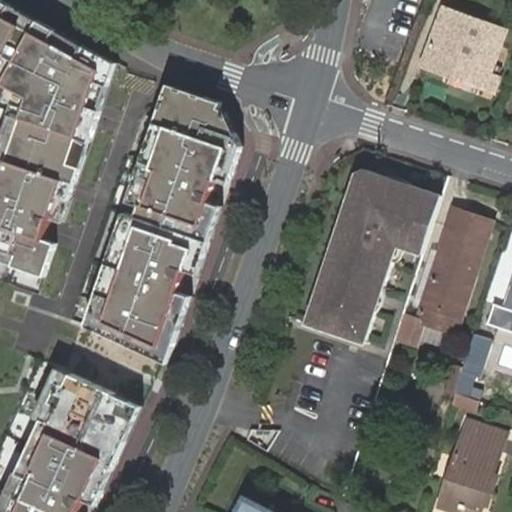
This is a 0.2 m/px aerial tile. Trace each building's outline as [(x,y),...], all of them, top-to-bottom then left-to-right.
[(122,66),(1,0),(0,0),(0,93),(20,105),(0,161),(0,261),(48,278),(60,245),(48,241),(55,220),(67,224),(122,66)] [(509,31),(448,9),(427,65),(497,93),(502,78),(493,74),(509,31)] [(227,103),(173,86),(133,203),(145,207),(141,217),(130,213),(90,327),(169,363),(192,297),(180,293),(187,272),(200,276),(223,209),(211,205),(219,183),(231,187),(244,150),(227,103)] [(362,173),(312,324),(372,344),(404,247),(428,255),(447,195),(368,169),(362,173)] [(459,229),(465,211),(458,209),(452,227),(459,229)] [(443,274),(437,272),(421,319),(428,321),(460,332),(496,223),(465,211),(459,229),(452,227),(441,260),(447,262),(443,274)] [(441,260),(437,272),(443,274),(447,262),(441,260)] [(421,319),(408,314),(401,336),(421,342),(428,321),(421,319)] [(479,336),(469,364),(467,374),(481,378),(493,341),(479,336)] [(451,395),(458,398),(467,374),(459,370),(451,395)] [(98,503),(144,406),(70,373),(4,511),(79,511),(86,497),(98,503)] [(467,374),(458,398),(473,403),(481,378),(467,374)] [(471,421),(445,504),(467,511),(485,511),(488,501),(493,503),(503,474),(498,473),(510,433),(471,421)] [(273,511),(251,501),(245,511),(273,511)]
